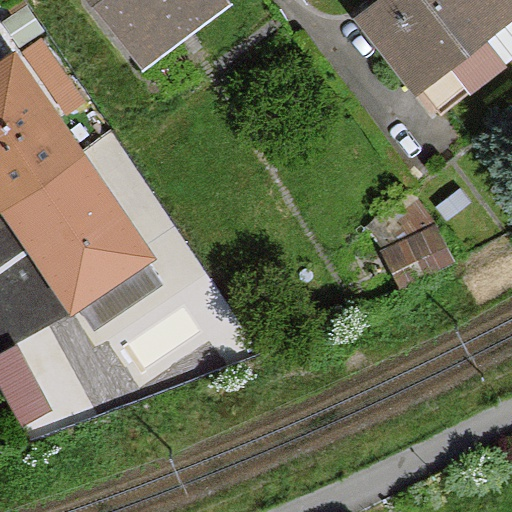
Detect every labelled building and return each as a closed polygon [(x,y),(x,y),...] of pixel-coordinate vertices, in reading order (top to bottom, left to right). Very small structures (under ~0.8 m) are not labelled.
[(102,0),(148,60),(227,0),(102,0)] [(511,0),(394,0),(381,10),(455,106),(511,62),(511,0)] [(41,30),(27,11),(8,24),(22,44),(41,30)] [(17,70),(0,80),(0,192),(8,206),(77,160),(17,70)] [(77,160),(8,206),(42,256),(50,251),(80,297),(75,300),(98,334),(164,291),(77,160)] [(17,350),(0,359),(0,375),(27,423),(51,409),(17,350)]
